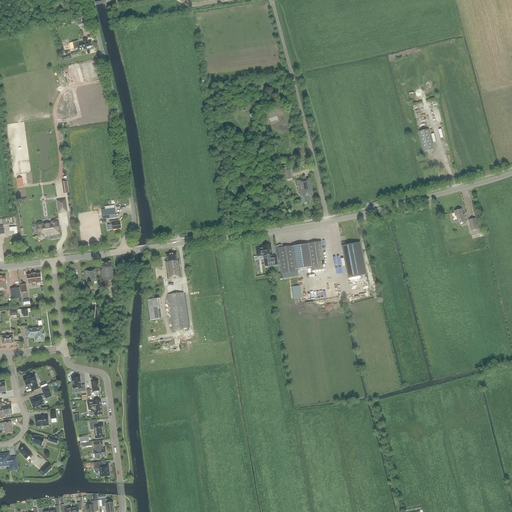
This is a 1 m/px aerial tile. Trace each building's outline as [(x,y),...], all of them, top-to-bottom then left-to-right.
[(92,46),(91,42),(88,42),(87,38),(83,39),(83,42),(78,43),(78,41),(72,42),(74,50),(78,49),(79,50),(87,48),(87,49),(92,48),(92,46)] [(434,149),(429,130),(419,132),(424,152),(434,149)] [(291,170),(284,171),(286,180),(293,178),(291,170)] [(307,197),(313,196),(310,178),(297,181),(301,202),(303,202),(303,204),(308,203),(307,197)] [(66,211),(64,200),(58,201),(60,212),(66,211)] [(115,208),(101,210),(103,219),(116,218),(115,208)] [(458,224),(466,222),(464,216),(465,216),(464,214),(463,215),(462,210),(454,212),(455,217),(456,217),(458,224)] [(469,220),(471,231),(478,229),(476,219),(469,220)] [(121,229),(119,220),(110,222),(110,225),(112,225),(113,230),(121,229)] [(44,235),(59,233),(58,223),(57,223),(56,222),(54,221),(53,221),(52,222),(52,224),(42,225),(42,224),(40,223),(39,223),(38,224),(37,226),(39,236),(40,237),(41,238),(42,238),(44,237),(44,235)] [(262,248),(256,249),(257,257),(265,255),(267,266),(280,264),(282,274),(296,272),(295,269),(311,266),(312,271),(325,269),(321,242),(308,244),(292,247),(292,246),(282,248),(282,246),(274,247),(276,257),(272,257),(270,245),(262,247),(262,248)] [(366,274),(360,242),(342,246),(348,278),(366,274)] [(166,255),(167,261),(165,261),(167,280),(181,278),(179,260),(177,260),(176,254),(166,255)] [(108,281),(115,280),(113,267),(111,267),(111,262),(101,263),(102,270),(100,270),(102,287),(109,286),(108,281)] [(97,281),(95,269),(84,271),(86,283),(97,281)] [(27,275),(28,284),(42,282),(40,273),(35,274),(35,273),(31,274),(32,274),(27,275)] [(10,289),(12,300),(21,298),(20,287),(10,289)] [(168,295),(172,330),(188,328),(184,292),(168,295)] [(147,300),(150,320),(163,318),(160,298),(147,300)] [(44,332),(43,332),(42,328),(26,329),(27,337),(35,336),(36,341),(43,340),(43,336),(44,335),(44,333),(44,332)] [(9,343),(13,343),(13,335),(2,336),(2,344),(7,344),(9,344),(9,343)] [(23,378),(26,386),(30,384),(32,390),(38,387),(36,382),(36,381),(34,374),(23,378)] [(80,377),(72,378),(73,389),(78,388),(78,392),(85,391),(84,385),(81,386),(80,377)] [(98,381),(91,382),(92,392),(100,391),(100,390),(100,388),(99,387),(98,381)] [(46,399),(51,396),(48,388),(42,390),(44,395),(41,396),(36,397),(37,398),(30,400),(33,408),(44,404),(42,399),(46,398),(46,399)] [(5,416),(6,415),(12,413),(11,405),(5,406),(5,405),(3,404),(2,404),(2,401),(0,400),(0,417),(1,418),(3,418),(5,417),(5,416)] [(91,409),(94,412),(95,415),(103,414),(101,401),(93,402),(88,403),(89,410),(91,409)] [(43,426),(49,425),(47,415),(42,416),(42,417),(35,418),(36,426),(43,425),(43,426)] [(90,430),(94,430),(96,439),(105,438),(103,424),(98,425),(98,421),(89,422),(90,430)] [(5,434),(13,433),(11,422),(4,423),(5,434)] [(41,447),(44,438),(40,437),(39,438),(34,436),(31,442),(32,443),(32,442),(35,443),(34,444),(41,447)] [(57,444),(59,439),(58,439),(49,436),(50,436),(49,436),(48,441),(57,444)] [(100,458),(106,457),(105,449),(103,449),(102,442),(94,443),(95,450),(94,451),(95,458),(96,458),(97,459),(99,459),(100,458)] [(19,451),(26,459),(29,456),(31,458),(33,456),(31,454),(32,454),(24,446),(19,451)] [(11,470),(17,470),(16,458),(9,458),(9,454),(0,454),(0,466),(10,465),(11,470)] [(94,469),(99,468),(101,477),(110,476),(108,465),(101,466),(101,462),(94,463),(94,469)] [(45,474),(51,468),(47,464),(41,470),(45,474)] [(106,511),(114,511),(113,502),(105,503),(105,500),(101,500),(102,507),(106,507),(106,511)] [(85,506),(86,511),(86,510),(86,511),(94,511),(94,509),(98,509),(97,501),(91,502),(91,505),(85,506)] [(78,507),(71,508),(71,511),(78,511),(82,510),(81,503),(77,503),(78,507)]
